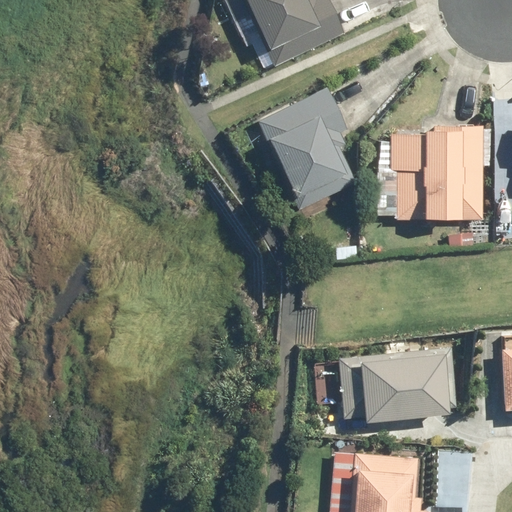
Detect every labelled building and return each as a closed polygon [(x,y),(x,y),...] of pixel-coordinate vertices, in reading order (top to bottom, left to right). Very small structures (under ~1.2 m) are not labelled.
[(242,0),(272,65),(332,37),(342,33),(328,0),(242,0)] [(256,118),(257,119),(293,205),(349,181),(330,135),(345,128),(326,86),(256,118)] [(480,215),(479,128),(391,129),(392,216),(480,215)] [(448,346),(338,357),(344,418),(454,407),(448,346)] [(511,347),(501,349),(506,410),(511,409),(511,347)] [(428,511),(429,509),(412,507),(417,457),(354,451),(348,511),(428,511)]
